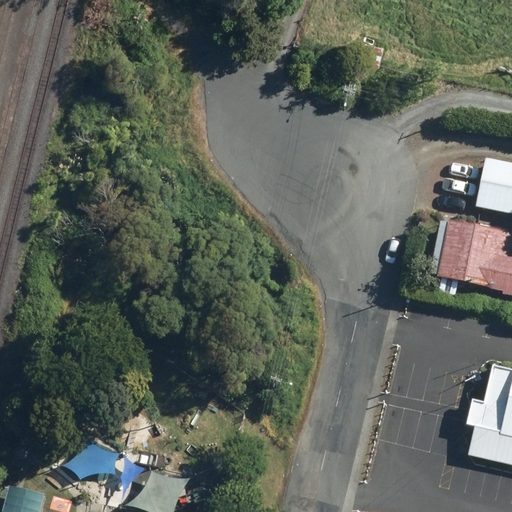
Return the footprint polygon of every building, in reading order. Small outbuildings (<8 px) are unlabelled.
[(360,59),(378,63),(383,43),(365,39),(360,59)] [(476,205),(511,212),(511,161),(486,156),(476,205)] [(436,273),(511,289),(511,230),(448,217),(436,273)] [(511,367),(492,363),(484,400),(473,397),(468,421),(474,423),(468,453),(511,462),(511,367)] [(41,511),(46,495),(12,487),(5,511),(41,511)]
